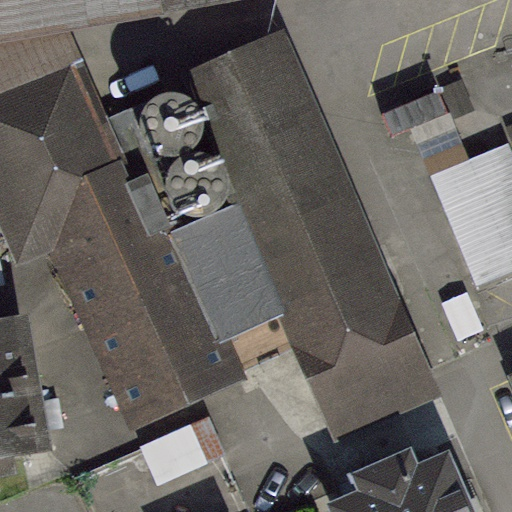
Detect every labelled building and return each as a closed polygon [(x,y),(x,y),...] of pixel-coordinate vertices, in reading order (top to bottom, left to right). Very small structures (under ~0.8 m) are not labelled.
[(0,0),(0,20),(141,0),(0,0)] [(92,120),(70,69),(0,99),(0,231),(14,264),(38,253),(119,438),(287,366),(316,433),(428,384),(278,40),(92,120)] [(511,153),(508,143),(430,176),(478,292),(511,278),(511,153)] [(13,330),(0,331),(0,458),(27,455),(13,330)] [(217,409),(149,439),(167,481),(235,451),(217,409)] [(450,511),(433,471),(337,511),(450,511)]
